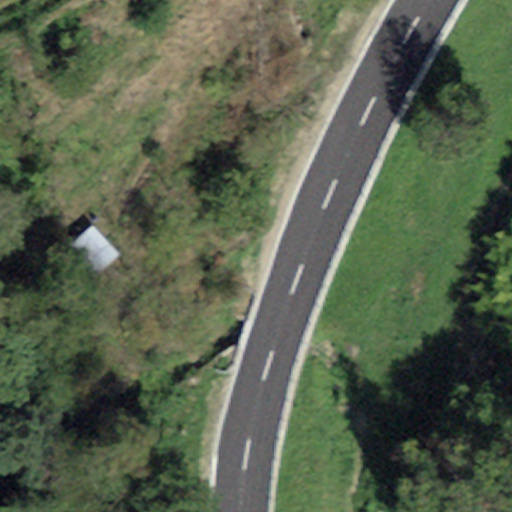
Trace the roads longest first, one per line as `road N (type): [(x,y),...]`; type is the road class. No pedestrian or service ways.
road 1 (tertiary): [(237,511),(246,423),(275,320),(316,214),(430,0)]
road 2 (track): [(481,377),(511,208)]
